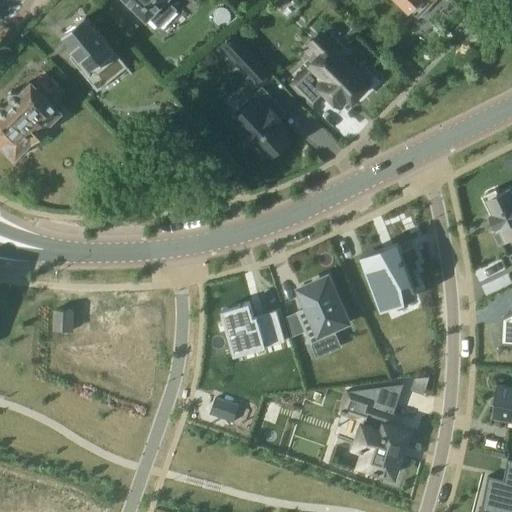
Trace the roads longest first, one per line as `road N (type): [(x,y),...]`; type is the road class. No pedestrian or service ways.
road 1 (residential): [(418,156),(443,253),(449,356),(440,475),(428,511)]
road 2 (residential): [(176,246),(181,344),(127,511)]
road 3 (tertiary): [(176,246),(307,211),(418,156)]
